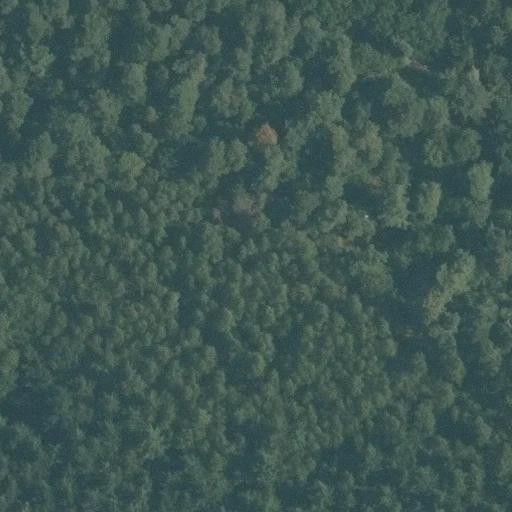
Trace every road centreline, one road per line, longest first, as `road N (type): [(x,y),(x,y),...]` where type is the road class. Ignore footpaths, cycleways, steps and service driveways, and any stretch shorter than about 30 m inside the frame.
road 1 (track): [(277,0),(430,39)]
road 2 (track): [(430,39),(511,152)]
